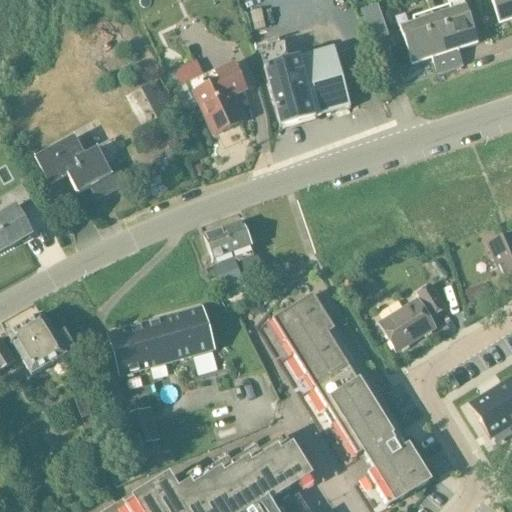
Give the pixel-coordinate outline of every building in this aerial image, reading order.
[(511,0),(490,0),(498,26),(511,21),(511,0)] [(448,9),(430,15),(445,60),(432,64),(437,76),(462,68),(457,52),(476,45),(463,7),(449,11),(448,9)] [(431,60),(432,64),(445,60),(430,15),(412,21),(412,24),(399,29),(411,67),(431,60)] [(279,129),(349,110),(332,51),(262,70),(279,129)] [(230,98),(244,92),(233,68),(218,75),(217,71),(188,85),(213,137),(242,123),(230,98)] [(154,105),(152,110),(156,119),(170,112),(164,100),(154,105)] [(184,132),(167,141),(173,154),(190,146),(184,132)] [(50,164),(39,169),(49,188),(63,215),(103,194),(104,196),(127,184),(116,163),(107,168),(97,150),(84,157),(80,149),(75,140),(46,155),(50,164)] [(0,252),(31,235),(15,208),(0,216),(0,252)] [(240,226),(221,233),(230,257),(248,250),(240,226)] [(221,233),(203,239),(211,264),(230,257),(221,233)] [(511,236),(488,247),(504,285),(511,281),(511,236)] [(230,257),(211,264),(214,272),(233,266),(230,257)] [(261,276),(255,258),(240,263),(246,281),(261,276)] [(345,295),(346,295),(347,295),(368,298),(370,282),(349,279),(347,279),(345,293),(345,295)] [(428,321),(443,312),(429,288),(415,297),(418,301),(377,326),(395,355),(434,331),(428,321)] [(475,288),(464,293),(469,305),(480,300),(475,288)] [(333,332),(311,297),(270,322),(355,459),(362,454),(373,471),(365,476),(386,509),(427,484),(405,449),(397,454),(387,437),(389,436),(326,336),(333,332)] [(145,326),(107,337),(119,379),(147,372),(213,353),(200,310),(145,326)] [(63,335),(53,340),(40,317),(6,337),(10,344),(8,345),(10,347),(11,346),(30,378),(63,358),(63,357),(73,351),(63,335)] [(0,370),(12,364),(0,342),(0,370)] [(511,382),(469,409),(490,442),(490,441),(511,427),(511,382)] [(83,399),(74,402),(77,410),(86,406),(83,399)] [(128,415),(126,416),(136,448),(153,442),(143,411),(128,415)] [(308,478),(283,438),(257,454),(254,449),(229,465),(226,460),(201,476),(198,472),(172,488),(167,479),(124,506),(121,502),(105,511),(280,511),(280,510),(276,511),(269,511),(265,504),(308,478)]
